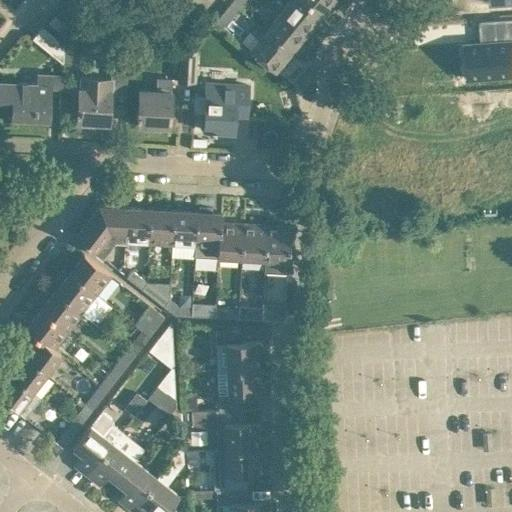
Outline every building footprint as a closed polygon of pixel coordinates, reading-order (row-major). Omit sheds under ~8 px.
[(319,24),(325,16),(305,0),(289,0),(280,11),(305,31),(314,20),(319,24)] [(305,0),(325,16),(332,8),(327,4),(330,0),(305,0)] [(222,27),(238,7),(231,2),(215,21),(222,27)] [(267,18),(260,26),(294,54),(301,46),(296,42),(305,31),(280,11),(271,22),(267,18)] [(70,27),(54,14),(48,21),(64,35),(70,27)] [(482,41),(463,43),(465,78),(511,74),(511,17),(480,20),(480,22),(486,21),(487,38),(482,39),(482,41)] [(64,44),(57,38),(42,26),(32,38),(48,50),(62,62),(64,44)] [(283,58),(288,62),(294,54),(260,26),(254,34),(258,37),(249,49),(274,69),(283,58)] [(64,44),(62,62),(76,62),(77,55),(88,55),(89,45),(64,44)] [(128,74),(129,47),(111,46),(110,74),(128,74)] [(194,81),(196,50),(179,50),(178,80),(194,81)] [(108,121),(110,85),(111,75),(80,73),(77,120),(96,121),(108,121)] [(50,86),(61,87),(62,75),(39,74),(38,83),(0,80),(0,101),(13,102),(12,117),(48,119),(50,86)] [(139,90),(138,112),(136,112),(136,116),(138,117),(138,124),(169,125),(172,77),(157,77),(156,91),(139,90)] [(195,93),(195,107),(205,107),(203,129),(210,129),(210,131),(215,131),(215,130),(233,131),(235,108),(247,109),(248,83),(206,81),(205,93),(195,93)] [(114,239),(124,240),(125,207),(99,205),(88,219),(114,239)] [(124,240),(147,241),(149,208),(125,207),(124,240)] [(147,241),(170,242),(172,209),(149,208),(147,241)] [(172,209),(170,242),(194,244),(195,210),(172,209)] [(194,244),(193,253),(216,255),(216,245),(218,245),(219,221),(221,221),(221,212),(195,210),(194,244)] [(101,256),(114,239),(88,219),(75,236),(101,256)] [(218,245),(216,245),(216,255),(242,256),(243,222),(221,221),(219,221),(218,245)] [(266,224),(243,222),(242,256),(264,257),(265,257),(266,224)] [(265,257),(264,257),(264,270),(286,271),(287,258),(288,259),(290,225),(266,224),(265,257)] [(68,273),(97,295),(97,294),(112,275),(84,253),(68,273)] [(150,284),(146,281),(146,280),(145,280),(131,270),(126,277),(145,292),(150,284)] [(90,318),(105,300),(97,294),(97,295),(68,273),(54,291),(82,313),(83,312),(90,318)] [(150,284),(145,292),(163,306),(169,298),(169,282),(146,280),(146,281),(150,284)] [(40,309),(68,331),(82,313),(54,291),(40,309)] [(163,306),(175,314),(191,315),(192,306),(191,306),(179,306),(169,298),(163,306)] [(191,301),(191,306),(192,306),(191,315),(214,316),(214,307),(215,301),(192,301),(191,301)] [(238,308),(239,308),(238,317),(262,318),(262,306),(261,305),(238,304),(238,308)] [(262,306),(262,318),(265,318),(268,318),(282,319),(285,319),(286,307),(262,306)] [(215,307),(214,316),(238,317),(239,308),(238,308),(215,307)] [(60,354),(54,349),(68,331),(40,309),(25,328),(33,334),(59,355),(60,354)] [(156,311),(142,330),(149,336),(164,317),(156,311)] [(173,357),(170,320),(153,343),(173,357)] [(471,336),(511,331),(511,320),(470,325),(471,336)] [(219,328),(214,328),(214,342),(216,368),(225,367),(225,368),(258,367),(256,340),(240,341),(239,327),(219,328)] [(127,348),(135,354),(149,336),(142,330),(130,344),(125,340),(122,344),(127,348)] [(18,353),(45,373),(59,355),(33,334),(18,353)] [(113,367),(120,372),(135,354),(127,348),(113,367)] [(18,353),(4,371),(30,392),(45,373),(18,353)] [(166,392),(168,391),(175,398),(173,365),(170,365),(156,384),(166,392)] [(106,391),(120,372),(113,367),(98,385),(106,391)] [(225,367),(216,368),(218,407),(218,409),(243,407),(242,393),(259,392),(258,367),(225,368),(225,367)] [(4,371),(0,376),(0,397),(16,410),(25,417),(39,399),(30,392),(4,371)] [(79,398),(78,399),(91,410),(106,391),(98,385),(90,395),(85,403),(79,398)] [(81,407),(69,422),(77,428),(91,410),(78,399),(75,402),(81,407)] [(225,448),(256,447),(255,420),(243,421),(243,407),(218,409),(218,407),(191,409),(191,423),(214,426),(216,448),(225,448)] [(112,419),(101,410),(72,446),(82,454),(74,464),(87,474),(121,430),(110,421),(112,419)] [(69,422),(55,440),(62,446),(77,428),(69,422)] [(144,447),(131,437),(121,430),(87,474),(100,485),(108,474),(117,481),(135,458),(144,447)] [(62,446),(55,440),(53,439),(46,448),(55,455),(62,446)] [(156,475),(130,509),(134,511),(149,511),(152,509),(156,511),(164,511),(174,501),(180,493),(166,482),(183,461),(181,443),(156,475)] [(216,448),(212,448),(214,488),(222,487),(222,488),(246,487),(246,473),(257,472),(256,447),(225,448),(216,448)] [(126,489),(118,499),(130,509),(156,475),(135,458),(117,481),(126,489)] [(216,511),(264,511),(264,500),(247,501),(246,487),(222,488),(222,487),(214,488),(192,489),(193,497),(216,496),(216,511)]
